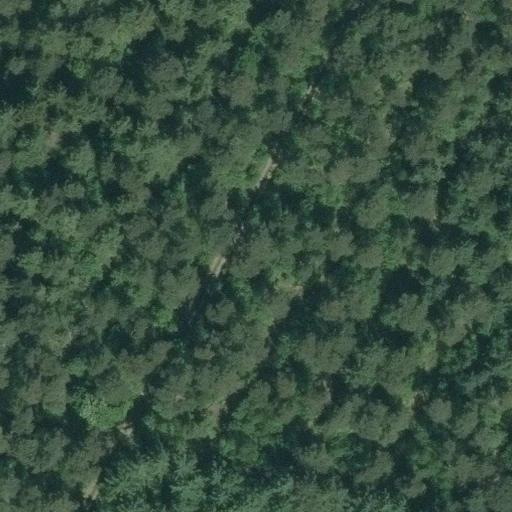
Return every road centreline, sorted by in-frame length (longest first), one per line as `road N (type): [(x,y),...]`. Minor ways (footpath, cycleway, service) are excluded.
road 1 (track): [(75,511),(357,0)]
road 2 (track): [(0,415),(409,511)]
